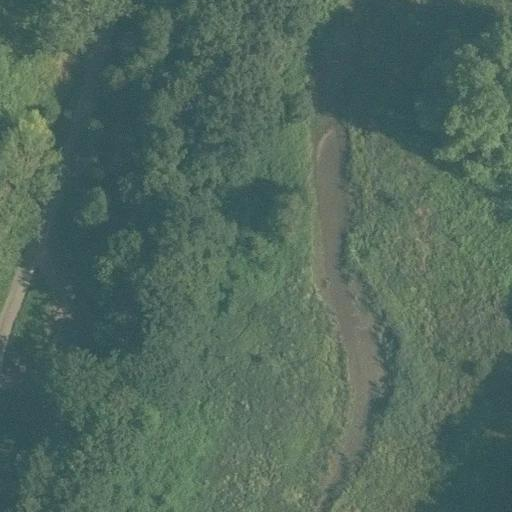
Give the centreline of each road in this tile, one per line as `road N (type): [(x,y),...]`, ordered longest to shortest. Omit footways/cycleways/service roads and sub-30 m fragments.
road 1 (tertiary): [(0,343),(119,0)]
road 2 (track): [(33,249),(60,280),(66,301),(41,372),(0,379)]
